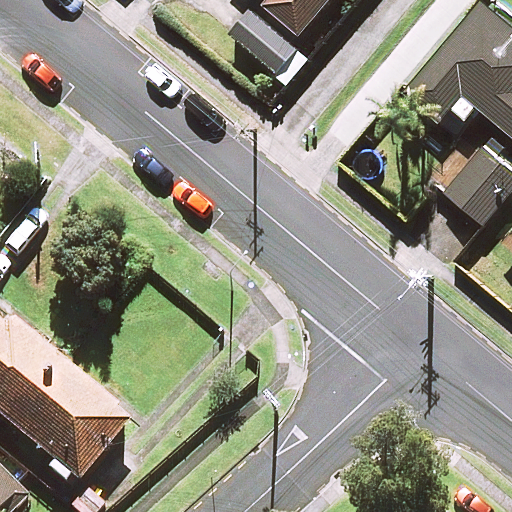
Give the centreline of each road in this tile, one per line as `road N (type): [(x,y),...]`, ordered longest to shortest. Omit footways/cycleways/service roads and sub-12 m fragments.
road 1 (residential): [(11,0),(423,348)]
road 2 (residential): [(245,511),(423,348)]
